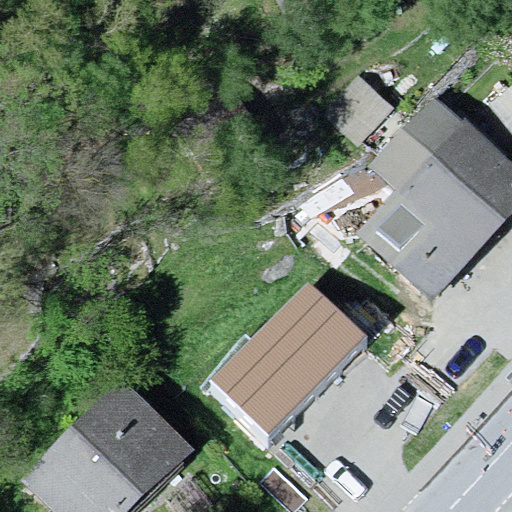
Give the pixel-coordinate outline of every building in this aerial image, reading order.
[(400,121),(358,83),(325,119),(367,157),(400,121)] [(511,245),(511,163),(443,100),(373,174),(403,201),(362,244),(443,320),(511,245)] [(511,100),(497,116),(511,130),(511,100)] [(383,362),(314,298),(220,400),(289,463),(383,362)] [(150,511),(196,462),(123,395),(21,507),(26,511),(150,511)]
